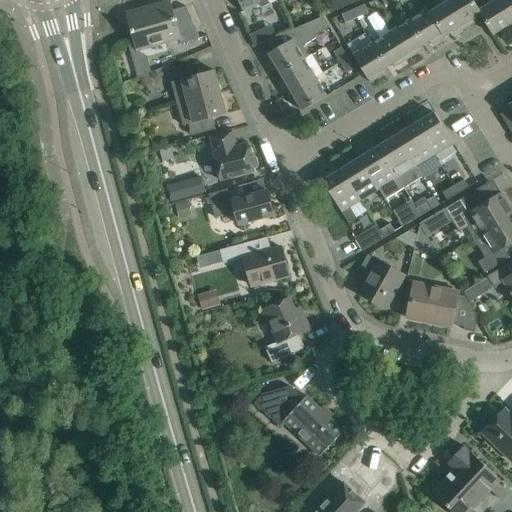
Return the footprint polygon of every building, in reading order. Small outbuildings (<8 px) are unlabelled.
[(264,6),(270,3),(268,0),(239,0),(244,12),(260,5),(264,6)] [(338,2),(334,0),(329,0),(326,2),(331,12),(341,8),(338,2)] [(449,0),(447,1),(464,29),(478,20),(476,17),(481,14),(493,34),(495,34),(480,9),(474,0),(449,0)] [(511,22),(498,0),(495,0),(480,9),(495,34),(499,31),(501,34),(511,27),(511,22)] [(511,0),(498,0),(511,22),(511,0)] [(173,10),(170,1),(127,13),(137,50),(156,45),(179,39),(180,44),(199,38),(186,7),(173,10)] [(428,9),(445,36),(450,33),(452,36),(464,29),(447,1),(431,12),(428,8),(428,9)] [(353,9),(356,17),(369,12),(365,4),(353,9)] [(342,14),(346,22),(356,17),(353,9),(342,14)] [(409,20),(424,44),(430,41),(431,44),(445,36),(428,9),(409,20)] [(277,67),(280,72),(309,56),(303,45),(308,42),(318,37),(316,35),(330,27),(323,16),(315,19),(303,25),(287,32),(268,40),(274,50),(266,55),(274,69),(277,67)] [(391,31),(408,59),(421,51),(419,47),(424,44),(409,20),(391,31)] [(366,33),(387,67),(393,63),(395,67),(408,59),(391,31),(372,43),(366,32),(366,33)] [(354,54),(370,82),(384,73),(382,70),(387,67),(366,33),(348,44),(354,54)] [(335,51),(341,62),(349,57),(342,46),(335,51)] [(280,80),(288,93),(316,77),(323,72),(312,54),(309,56),(280,72),(284,78),(280,80)] [(341,62),(348,72),(355,67),(349,57),(341,62)] [(172,81),(177,103),(221,91),(215,70),(201,74),(198,62),(178,68),(174,68),(177,80),(172,81)] [(149,73),(139,77),(143,86),(153,82),(149,73)] [(299,104),(303,110),(327,96),(316,77),(288,93),(296,106),(299,104)] [(183,125),(189,123),(192,135),(196,134),(216,129),(212,117),(226,113),(221,91),(177,103),(183,125)] [(501,114),(511,132),(511,103),(509,105),(511,108),(501,114)] [(435,112),(416,123),(435,154),(437,153),(454,143),(435,112)] [(416,123),(398,135),(416,165),(435,154),(416,123)] [(214,134),(210,135),(215,151),(214,152),(222,180),(235,176),(254,171),(253,168),(256,167),(258,165),(256,158),(254,157),(251,158),(247,143),(237,145),(233,129),(214,134)] [(398,135),(379,146),(398,177),(404,187),(423,175),(416,165),(398,135)] [(379,146),(361,157),(380,188),(386,198),(404,187),(398,177),(379,146)] [(361,157),(342,169),(361,199),(362,199),(366,206),(382,195),(378,189),(380,188),(361,157)] [(323,180),(342,212),(349,222),(357,217),(351,206),(361,199),(342,169),(323,180)] [(201,177),(167,186),(171,201),(205,192),(201,177)] [(464,179),(454,185),(459,193),(469,187),(464,179)] [(454,185),(447,189),(443,192),(448,199),(452,197),(459,193),(454,185)] [(237,186),(218,191),(209,193),(215,217),(236,211),(240,224),(255,220),(274,215),(267,190),(240,197),(237,186)] [(467,227),(474,238),(511,213),(511,209),(502,193),(479,207),(471,193),(445,208),(456,225),(460,231),(467,227)] [(179,218),(192,215),(188,199),(174,203),(179,218)] [(428,201),(417,207),(421,215),(432,208),(428,201)] [(417,207),(398,219),(403,226),(421,215),(417,207)] [(511,213),(474,238),(486,257),(479,261),(486,272),(510,257),(504,247),(511,241),(511,213)] [(380,230),(385,237),(395,231),(391,223),(380,230)] [(355,237),(363,250),(385,237),(380,230),(376,224),(355,237)] [(421,224),(417,239),(415,248),(439,254),(421,224)] [(214,262),(223,259),(224,263),(245,257),(252,286),(289,276),(282,247),(253,254),(249,242),(211,252),(214,262)] [(367,281),(360,294),(386,309),(405,275),(368,254),(356,275),(367,281)] [(504,281),(511,293),(511,260),(488,275),(494,287),(504,281)] [(459,291),(434,286),(414,282),(407,317),(451,327),(452,324),(465,326),(464,329),(475,332),(478,317),(468,300),(466,296),(458,294),(459,291)] [(199,294),(203,309),(221,305),(218,290),(199,294)] [(278,341),(265,347),(272,362),(305,348),(299,333),(309,328),(304,317),(300,319),(290,298),(264,309),(278,341)] [(284,421),(321,455),(344,430),(307,395),(304,398),(292,387),(291,387),(289,386),(263,393),(255,402),(280,426),(284,421)] [(511,412),(511,414),(505,408),(482,432),(511,461),(511,460),(511,412)] [(502,500),(511,489),(464,445),(448,462),(454,468),(432,491),(453,511),(470,511),(491,490),(502,500)] [(355,511),(365,502),(344,482),(316,511),(355,511)]
